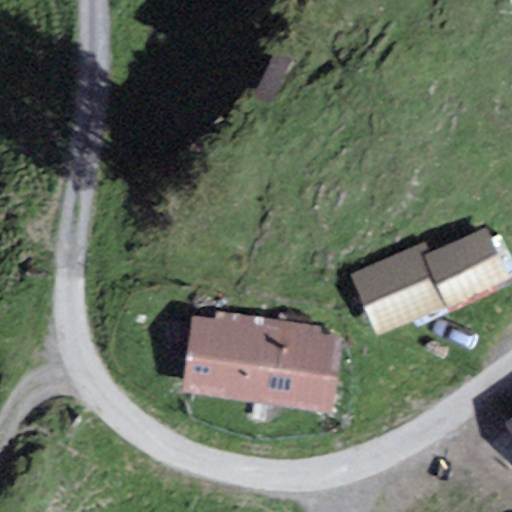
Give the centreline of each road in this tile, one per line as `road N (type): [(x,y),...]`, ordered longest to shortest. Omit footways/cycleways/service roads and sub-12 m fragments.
road 1 (track): [(511,370),(377,472),(267,483),(180,458),(115,420),(68,338),(74,0)]
road 2 (track): [(0,461),(30,392),(68,338)]
